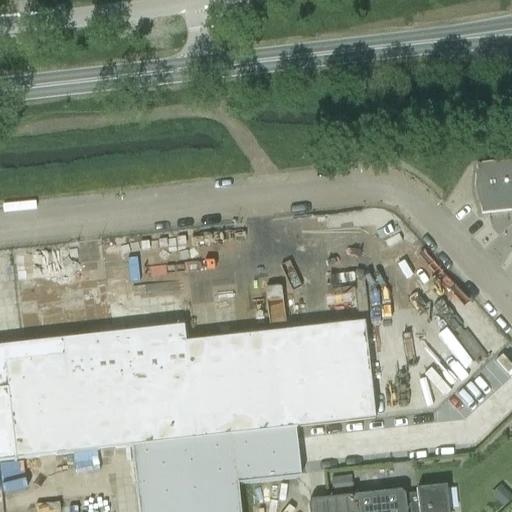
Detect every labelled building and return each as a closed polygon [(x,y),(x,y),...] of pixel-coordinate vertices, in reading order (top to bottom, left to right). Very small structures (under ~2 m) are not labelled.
[(474,180),(474,184),(474,186),(474,189),(474,193),(475,196),(476,200),(477,203),(478,207),(480,209),(480,215),(511,212),(511,211),(511,162),(475,166),(476,172),(475,174),(474,178),(474,180)] [(177,326),(185,325),(185,308),(164,309),(164,321),(177,320),(177,326)] [(300,478),(294,430),(131,448),(138,511),(239,511),(238,505),(236,485),(300,478)] [(351,476),(332,478),(334,494),(353,492),(351,476)] [(511,497),(500,486),(491,495),(503,508),(511,499),(511,497)] [(404,511),(447,511),(445,488),(415,491),(415,495),(404,496),(403,496),(404,511)] [(404,511),(403,496),(399,493),(310,502),(306,507),(306,511),(404,511)]
